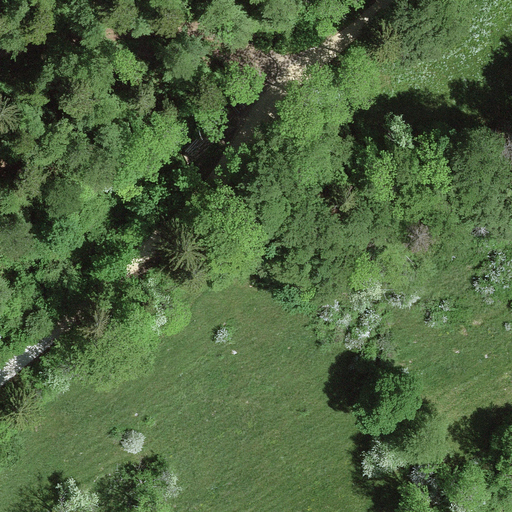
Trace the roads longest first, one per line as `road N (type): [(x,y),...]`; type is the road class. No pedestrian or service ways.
road 1 (track): [(0,377),(142,261),(310,66),(395,0)]
road 2 (track): [(0,52),(160,27),(198,30),(310,66)]
